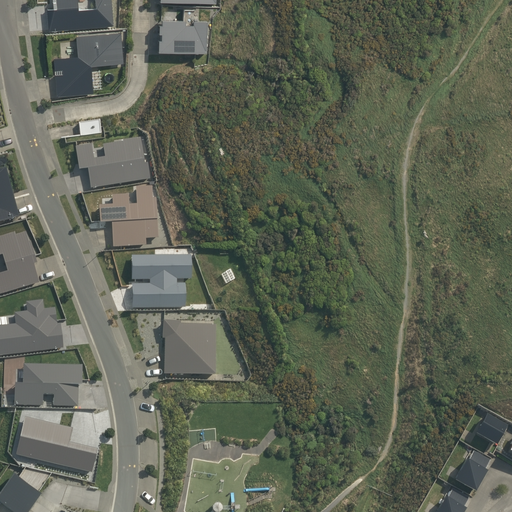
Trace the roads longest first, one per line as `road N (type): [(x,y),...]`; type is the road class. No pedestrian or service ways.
road 1 (residential): [(23,118),(130,440),(121,511)]
road 2 (residential): [(23,118),(116,105),(129,93),(139,72),(141,0)]
